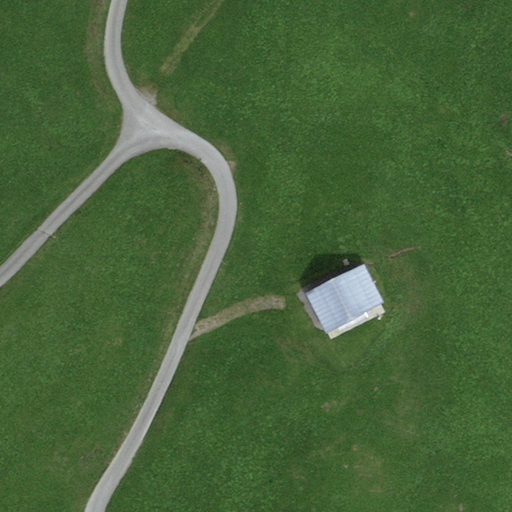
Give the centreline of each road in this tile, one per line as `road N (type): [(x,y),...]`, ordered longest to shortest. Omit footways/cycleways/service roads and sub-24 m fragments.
road 1 (unclassified): [(94,511),(218,247),(225,184),(210,156),(148,123),(0,276)]
road 2 (track): [(121,0),(119,75),(148,123)]
